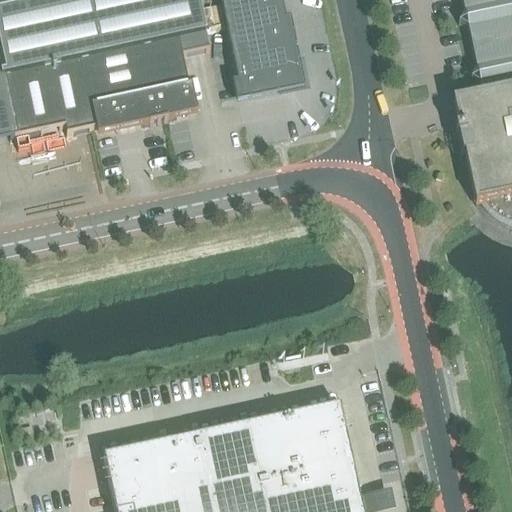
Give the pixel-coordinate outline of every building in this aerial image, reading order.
[(0,0),(0,145),(19,142),(6,82),(83,66),(178,45),(181,60),(209,54),(197,0),(80,0),(6,16),(2,0),(0,0)] [(218,0),(240,102),(278,94),(294,71),(278,0),(218,0)] [(458,28),(467,34),(476,76),(470,84),(479,90),(481,102),(452,108),(458,136),(454,137),(456,145),(457,144),(461,162),(464,161),(474,210),(484,209),(487,212),(490,215),(494,218),(497,220),(500,222),(504,225),(508,226),(511,227),(511,0),(459,0),(464,19),(458,28)] [(178,45),(83,66),(98,133),(141,124),(143,131),(148,129),(149,130),(173,124),(171,117),(192,113),(182,66),(181,60),(178,45)] [(83,66),(6,82),(19,142),(64,132),(66,140),(98,133),(83,66)] [(360,511),(339,413),(198,444),(170,450),(103,464),(113,511),(366,511),(365,510),(361,511),(360,511)]
